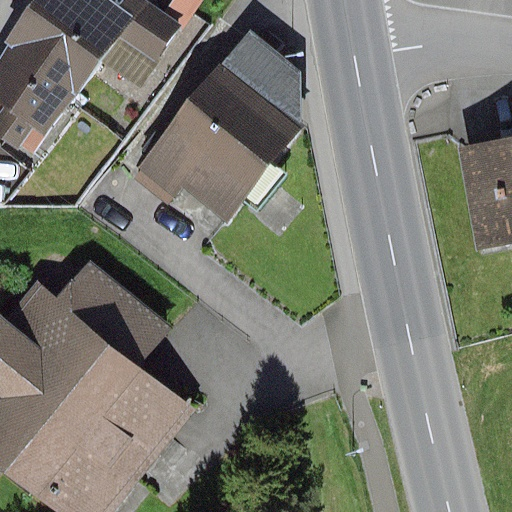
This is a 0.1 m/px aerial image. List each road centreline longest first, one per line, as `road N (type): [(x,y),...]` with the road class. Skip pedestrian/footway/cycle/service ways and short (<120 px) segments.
road 1 (primary): [(356,60),(451,511)]
road 2 (residential): [(356,60),(436,43),(511,51)]
